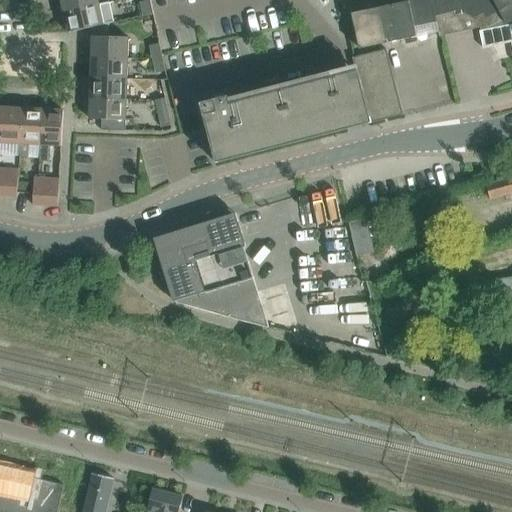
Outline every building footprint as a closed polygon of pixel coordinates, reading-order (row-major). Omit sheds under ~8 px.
[(60,0),(63,11),(99,3),(97,0),(60,0)] [(99,3),(63,11),(68,33),(113,23),(108,0),(99,3)] [(142,15),(152,13),(149,0),(142,0),(139,1),(142,15)] [(436,23),(438,34),(509,19),(511,22),(511,20),(511,0),(415,0),(409,2),(350,15),(355,30),(359,49),(416,37),(414,28),(436,23)] [(509,19),(438,34),(439,37),(480,29),(480,31),(479,32),(482,49),(511,43),(511,47),(511,20),(511,22),(509,19)] [(92,37),(91,57),(127,58),(128,38),(92,37)] [(162,58),(159,44),(151,46),(153,60),(162,58)] [(344,74),(333,77),(230,104),(228,97),(200,104),(216,164),(346,130),(358,127),(369,124),(403,115),(386,49),(352,58),(355,71),(344,74)] [(91,57),(91,77),(127,78),(127,58),(91,57)] [(165,72),(162,58),(153,60),(156,74),(165,72)] [(84,77),(84,97),(126,99),(127,78),(91,77),(91,78),(84,77)] [(126,99),(84,97),(84,99),(90,99),(89,120),(101,120),(101,131),(125,132),(126,99)] [(158,114),(167,112),(166,106),(164,97),(155,100),(157,108),(158,114)] [(0,133),(0,143),(20,144),(22,109),(1,108),(0,133)] [(39,145),(40,145),(42,110),(22,109),(20,144),(19,158),(39,159),(39,145)] [(42,110),(40,145),(39,161),(48,161),(49,146),(61,147),(63,111),(42,110)] [(171,126),(167,112),(158,114),(161,128),(171,126)] [(5,171),(4,197),(17,197),(18,172),(5,171)] [(490,200),(511,193),(511,177),(486,185),(490,200)] [(32,205),(45,206),(46,181),(34,180),(32,205)] [(46,181),(45,206),(58,207),(59,181),(46,181)] [(176,301),(176,303),(242,321),(269,328),(244,248),(246,247),(236,214),(154,239),(174,302),(176,301)] [(366,219),(348,223),(356,257),(374,253),(366,219)] [(511,278),(494,281),(496,293),(500,312),(511,328),(511,278)] [(402,337),(421,341),(424,327),(406,323),(402,337)] [(0,461),(0,511),(57,511),(64,485),(34,479),(36,469),(0,461)] [(87,493),(87,495),(82,511),(105,511),(114,479),(92,473),(90,482),(87,493)] [(178,511),(183,497),(152,489),(146,511),(149,511),(178,511)]
